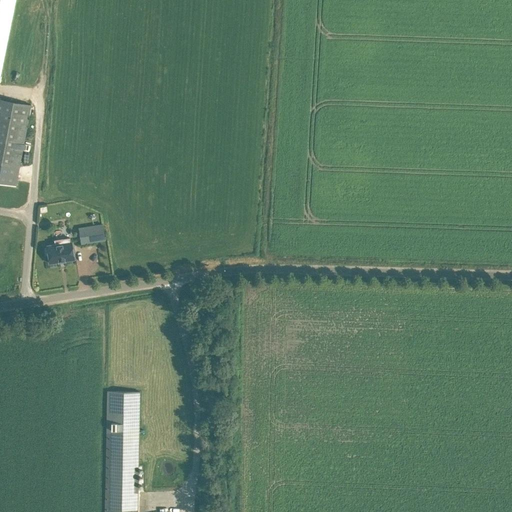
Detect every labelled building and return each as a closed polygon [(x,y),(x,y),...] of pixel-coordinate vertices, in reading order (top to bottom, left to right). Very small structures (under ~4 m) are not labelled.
[(0,0),(0,74),(14,0),(0,0)] [(0,182),(15,185),(31,104),(0,98),(0,182)] [(81,243),(105,240),(102,224),(79,228),(81,243)] [(45,247),(46,255),(48,254),(50,263),(59,261),(59,262),(65,261),(65,260),(74,259),(72,241),(70,241),(70,238),(55,240),(55,244),(47,245),(47,247),(45,247)] [(192,311),(196,311),(203,310),(201,303),(191,304),(192,311)] [(114,338),(112,340),(112,343),(114,344),(114,352),(123,353),(123,354),(133,355),(133,353),(142,353),(142,350),(148,351),(148,362),(159,362),(159,342),(148,342),(148,344),(142,344),(142,335),(134,335),(134,337),(114,336),(114,338)] [(137,511),(140,391),(107,391),(105,511),(137,511)]
